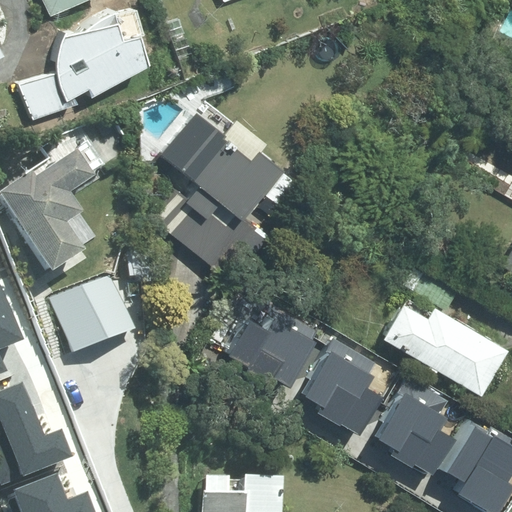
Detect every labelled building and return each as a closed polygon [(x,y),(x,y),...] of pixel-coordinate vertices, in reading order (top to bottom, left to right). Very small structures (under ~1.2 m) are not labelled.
[(38,0),(45,15),(76,0),(38,0)] [(107,20),(55,34),(50,46),(49,72),(13,83),(28,118),(70,102),(66,95),(78,88),(82,95),(135,63),(128,35),(112,39),(107,20)] [(192,101),(151,150),(192,184),(180,197),(170,189),(149,214),(220,273),(255,230),(235,214),(273,168),(192,101)] [(22,176),(0,190),(0,210),(42,274),(74,254),(56,227),(72,217),(59,198),(83,182),(66,155),(26,181),(22,176)] [(395,303),(375,337),(475,395),(503,349),(424,304),(417,316),(395,303)] [(0,462),(45,443),(31,410),(23,339),(0,341),(0,462)] [(114,394),(95,347),(51,366),(70,412),(114,394)] [(495,457),(417,402),(385,447),(433,480),(426,491),(456,511),(495,457)] [(55,511),(32,456),(0,469),(0,501),(4,511),(55,511)] [(272,511),(273,481),(197,479),(197,496),(194,496),(193,511),(272,511)]
